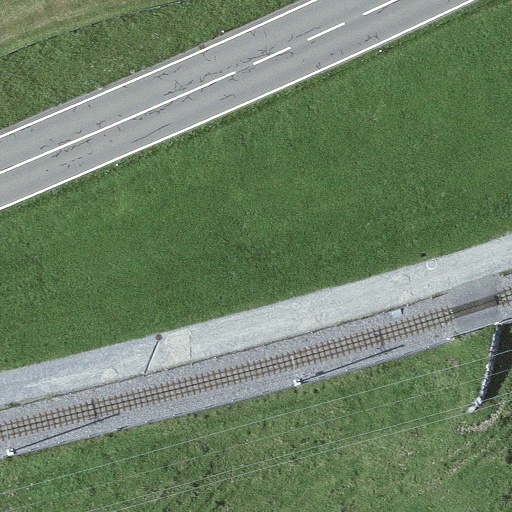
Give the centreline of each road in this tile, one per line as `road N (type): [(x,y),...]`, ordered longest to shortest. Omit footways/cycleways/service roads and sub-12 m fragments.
road 1 (track): [(511,252),(0,389)]
road 2 (secondary): [(393,0),(0,173)]
